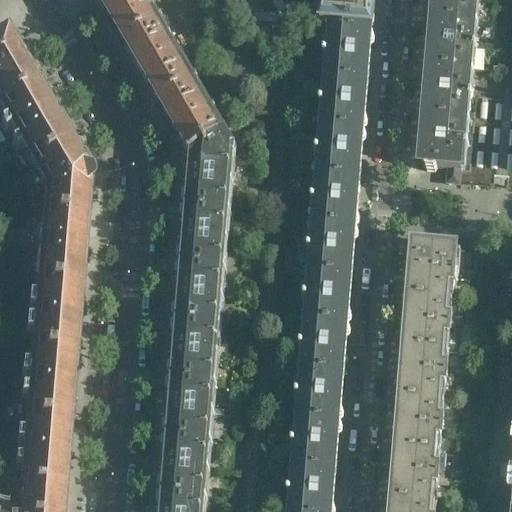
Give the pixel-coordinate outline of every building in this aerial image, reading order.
[(141,0),(98,0),(105,12),(114,7),(117,11),(127,6),(132,15),(143,9),(139,1),(141,0)] [(364,29),(372,30),(374,0),(322,0),(320,25),(364,29)] [(473,26),(475,1),(460,0),(435,0),(433,22),(473,26)] [(159,28),(152,17),(147,16),(143,9),(132,15),(127,6),(117,11),(114,7),(105,12),(126,48),(159,28)] [(471,50),(473,26),(433,22),(431,47),(471,50)] [(177,59),(159,28),(126,48),(144,78),(177,59)] [(268,47),(270,31),(250,29),(249,45),(268,47)] [(288,54),(290,31),(274,29),(272,53),(288,54)] [(368,85),(371,48),(372,38),(372,36),(363,35),(332,32),(328,82),(368,85)] [(7,42),(17,58),(21,56),(8,34),(3,33),(0,35),(0,39),(1,40),(1,41),(3,41),(5,42),(6,41),(7,42)] [(2,106),(34,87),(22,67),(20,62),(17,58),(7,42),(6,41),(5,42),(1,41),(1,40),(0,39),(0,102),(2,105),(2,106)] [(431,47),(430,59),(429,69),(429,71),(469,75),(471,50),(431,47)] [(194,88),(177,59),(144,78),(161,108),(194,88)] [(26,65),(22,67),(34,87),(38,85),(26,65)] [(429,71),(429,73),(428,83),(427,96),(467,99),(469,75),(429,71)] [(364,134),(364,131),(365,122),(368,85),(328,82),(324,131),(364,134)] [(38,85),(34,87),(43,103),(47,100),(38,85)] [(30,169),(68,146),(60,131),(51,116),(43,103),(34,87),(2,106),(2,105),(0,106),(0,147),(3,146),(20,175),(30,169)] [(209,114),(194,88),(161,108),(176,133),(209,114)] [(465,123),(467,99),(427,96),(425,120),(465,123)] [(176,133),(191,159),(224,139),(209,114),(176,133)] [(463,148),(465,123),(425,120),(423,144),(463,148)] [(63,129),(60,131),(68,146),(72,144),(63,129)] [(360,182),(363,146),(364,136),(364,134),(324,131),(320,179),(360,182)] [(229,188),(231,162),(232,153),(224,139),(191,159),(189,185),(229,188)] [(72,144),(68,146),(77,161),(81,159),(72,144)] [(461,168),(463,148),(423,144),(421,170),(425,170),(427,173),(435,174),(437,171),(442,172),(448,172),(449,167),(461,168)] [(41,219),(86,222),(87,205),(88,188),(88,185),(88,182),(87,179),(86,176),(77,161),(68,146),(30,169),(43,192),(41,219)] [(459,186),(460,173),(461,173),(461,168),(449,167),(448,172),(447,186),(459,187),(459,186)] [(356,231),(356,229),(357,219),(360,182),(320,179),(316,228),(356,231)] [(189,185),(188,199),(187,211),(187,213),(227,217),(229,188),(189,185)] [(187,213),(187,215),(186,227),(184,242),(224,245),(227,217),(187,213)] [(41,287),(80,290),(82,273),(83,257),(84,240),(86,222),(41,219),(38,255),(35,287),(40,288),(41,287)] [(352,280),(355,243),(356,233),(356,231),(316,228),(312,277),(352,280)] [(455,253),(456,240),(456,239),(444,238),(443,252),(455,253)] [(184,242),(183,257),(182,269),(182,271),(222,274),(224,245),(184,242)] [(455,277),(456,253),(455,253),(443,252),(435,251),(430,251),(428,248),(421,247),(419,250),(415,249),(413,271),(412,278),(412,284),(411,288),(409,289),(408,296),(411,299),(410,301),(448,304),(450,287),(456,287),(457,277),(455,277)] [(182,271),(182,273),(181,285),(180,300),(219,303),(222,274),(182,271)] [(348,328),(348,326),(349,316),(352,280),(312,277),(308,325),(348,328)] [(77,324),(80,292),(80,290),(41,287),(40,288),(39,301),(34,301),(32,321),(77,324)] [(180,300),(178,314),(177,326),(177,328),(217,331),(219,303),(180,300)] [(449,340),(451,322),(447,322),(448,304),(410,301),(410,304),(407,306),(407,313),(409,315),(409,318),(408,325),(408,332),(406,352),(444,355),(445,340),(449,340)] [(75,358),(77,324),(32,321),(31,340),(36,341),(35,355),(75,358)] [(344,377),(347,340),(348,330),(348,328),(308,325),(304,374),(344,377)] [(177,328),(177,330),(176,342),(175,357),(215,360),(217,331),(177,328)] [(445,388),(447,370),(443,370),(444,355),(406,352),(405,371),(404,379),(403,386),(403,389),(400,391),(400,398),(402,400),(402,402),(440,406),(441,388),(445,388)] [(72,392),(75,358),(35,355),(25,354),(24,369),(28,369),(27,388),(72,392)] [(175,357),(174,372),(173,384),(173,386),(212,389),(215,360),(175,357)] [(340,426),(340,423),(341,413),(344,377),(304,374),(300,422),(340,426)] [(173,386),(172,387),(171,399),(170,414),(210,417),(212,389),(173,386)] [(69,426),(72,392),(27,388),(16,388),(14,407),(16,408),(15,422),(29,423),(69,426)] [(441,441),(442,424),(438,423),(440,406),(402,402),(402,405),(399,407),(398,414),(401,416),(401,419),(399,426),(400,433),(398,453),(436,456),(437,441),(441,441)] [(170,414),(169,429),(168,441),(168,443),(208,446),(210,417),(170,414)] [(338,445),(339,438),(340,428),(340,426),(300,422),(296,471),(336,474),(338,445)] [(66,460),(69,426),(29,423),(28,437),(23,436),(22,449),(21,456),(66,460)] [(168,443),(168,445),(167,457),(165,471),(205,475),(208,446),(168,443)] [(437,489),(439,472),(435,471),(436,456),(398,453),(396,473),(395,480),(395,487),(395,490),(392,492),(391,499),(394,501),(394,504),(432,507),(433,489),(437,489)] [(63,494),(66,460),(21,456),(20,476),(25,477),(24,490),(24,491),(63,494)] [(165,471),(164,486),(163,498),(163,500),(203,503),(205,475),(165,471)] [(332,511),(333,511),(336,474),(296,471),(292,511),(332,511)] [(61,511),(63,494),(24,491),(24,490),(21,490),(21,491),(20,508),(22,511),(25,511),(24,511),(61,511)] [(163,500),(163,502),(162,511),(202,511),(203,503),(163,500)]
